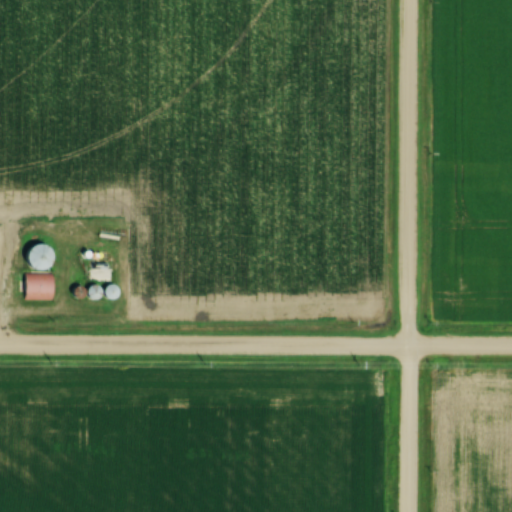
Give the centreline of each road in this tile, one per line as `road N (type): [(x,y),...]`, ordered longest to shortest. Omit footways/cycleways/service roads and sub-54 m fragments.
road 1 (residential): [(0,347),(511,350)]
road 2 (residential): [(408,511),(409,0)]
